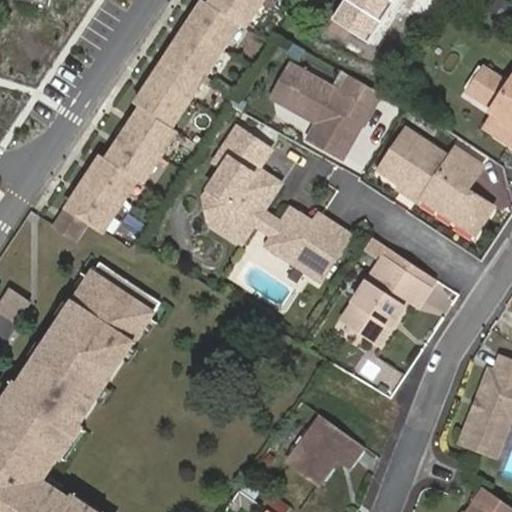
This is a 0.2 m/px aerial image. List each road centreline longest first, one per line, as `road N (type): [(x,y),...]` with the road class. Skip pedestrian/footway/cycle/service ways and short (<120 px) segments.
road 1 (residential): [(152,0),(0,222)]
road 2 (residential): [(387,511),(450,353),(491,292)]
road 3 (residential): [(491,292),(349,199)]
